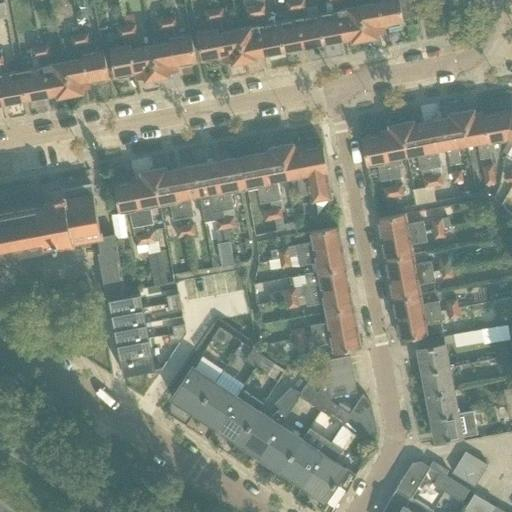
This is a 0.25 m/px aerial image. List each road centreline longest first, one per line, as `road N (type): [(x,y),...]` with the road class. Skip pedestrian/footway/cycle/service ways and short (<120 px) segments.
road 1 (residential): [(358,511),(394,432),(332,87)]
road 2 (residential): [(0,143),(332,87)]
road 3 (residential): [(257,511),(0,342)]
road 4 (residential): [(332,87),(461,63),(485,37)]
